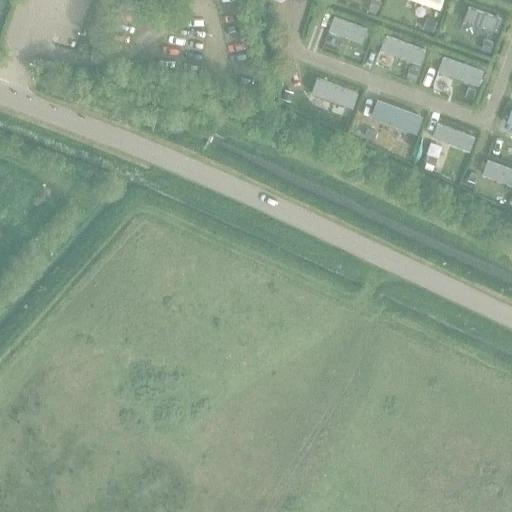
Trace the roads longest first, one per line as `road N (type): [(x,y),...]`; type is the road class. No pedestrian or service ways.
road 1 (tertiary): [(511,317),(4,94)]
road 2 (unclassified): [(511,42),(485,121),(281,45),(298,0)]
